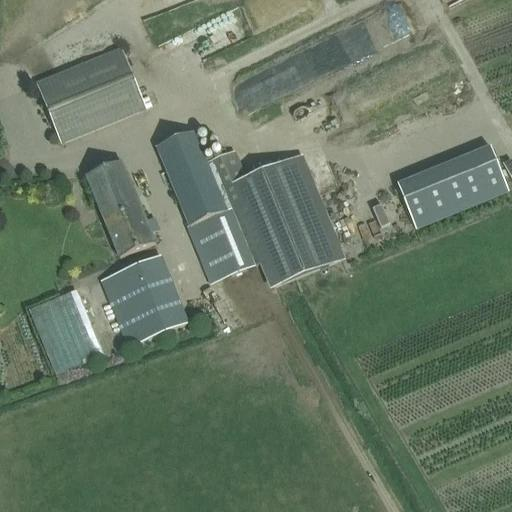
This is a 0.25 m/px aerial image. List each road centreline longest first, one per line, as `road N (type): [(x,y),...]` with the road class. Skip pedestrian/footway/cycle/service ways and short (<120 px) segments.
road 1 (track): [(377,0),(181,91),(136,143)]
road 2 (track): [(431,0),(496,120)]
